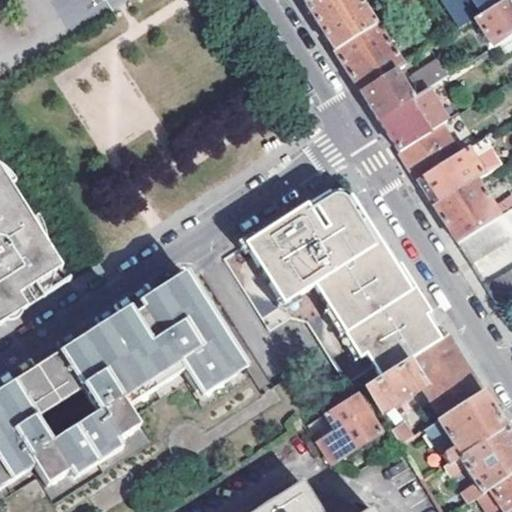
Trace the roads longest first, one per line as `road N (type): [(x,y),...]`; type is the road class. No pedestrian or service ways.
road 1 (residential): [(352,133),(0,362)]
road 2 (residential): [(511,385),(352,133)]
road 3 (residential): [(352,133),(264,0)]
road 4 (unknown): [(194,236),(249,317),(251,357)]
